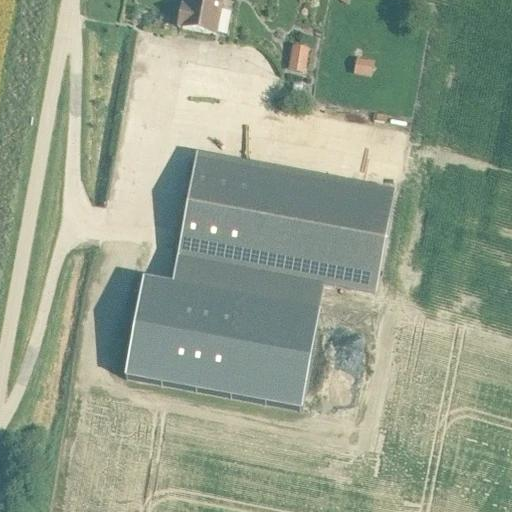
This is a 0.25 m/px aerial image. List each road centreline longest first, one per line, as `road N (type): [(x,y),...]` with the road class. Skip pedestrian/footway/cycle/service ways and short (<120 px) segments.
road 1 (unclassified): [(0,409),(72,0)]
road 2 (unknown): [(41,176),(125,202),(158,196),(180,162),(198,58)]
